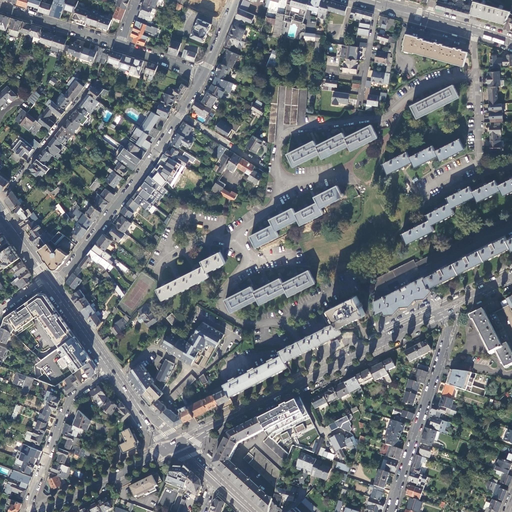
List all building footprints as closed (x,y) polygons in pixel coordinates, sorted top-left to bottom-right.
[(64,8),(66,0),(54,0),(53,5),(49,14),(60,18),(64,8)] [(77,7),(79,0),(77,0),(66,0),(64,8),(75,12),(77,7)] [(126,9),(129,0),(118,0),(116,5),(118,6),(126,9)] [(155,8),(158,0),(145,0),(144,4),(155,8)] [(191,11),(217,22),(226,0),(203,0),(201,4),(195,1),(191,11)] [(251,2),(246,0),(243,0),(240,8),(247,11),(251,2)] [(305,16),(307,8),(309,0),(308,0),(288,0),(288,3),(290,4),(292,5),(296,6),(296,7),(300,8),(299,15),(305,16)] [(321,0),(312,0),(312,1),(310,9),(318,11),(321,0)] [(318,17),(327,19),(328,14),(328,10),(331,1),(326,0),(321,0),(318,11),(318,17)] [(456,0),(450,0),(450,5),(438,1),(436,8),(453,13),(456,2),(456,0)] [(346,15),(349,6),(331,1),(328,10),(346,15)] [(473,7),(471,14),(474,15),(505,24),(508,17),(509,17),(510,14),(510,13),(503,10),(504,8),(502,6),(500,6),(499,9),(486,5),(487,3),(485,1),(483,1),(482,4),(477,3),(475,2),(473,7)] [(49,14),(53,5),(42,2),(38,11),(49,14)] [(473,7),(464,4),(456,2),(453,13),(470,18),(471,14),(473,7)] [(286,27),(285,26),(286,21),(291,22),(292,19),(303,22),(305,16),(299,15),(297,14),(293,16),(290,15),(292,5),(290,4),(288,3),(284,20),(283,20),(281,32),(284,33),(286,27)] [(156,9),(155,8),(144,4),(142,9),(155,13),(156,9)] [(122,20),(126,9),(118,6),(114,17),(122,20)] [(90,12),(77,7),(75,12),(74,18),(86,22),(90,12)] [(252,22),(255,15),(249,12),(247,11),(240,8),(236,18),(245,22),(246,20),(252,22)] [(371,24),(373,13),(354,8),(353,12),(356,13),(356,18),(360,18),(360,21),(371,24)] [(155,13),(142,9),(139,17),(151,22),(153,18),(155,13)] [(102,16),(90,12),(86,22),(98,26),(102,16)] [(283,20),(284,14),(276,13),(276,19),(266,17),(265,24),(273,26),(272,34),(281,36),(281,32),(283,20)] [(0,27),(1,28),(1,27),(7,29),(8,23),(9,24),(10,17),(0,14),(0,27)] [(389,17),(381,15),(378,25),(381,25),(381,27),(385,28),(386,28),(389,17)] [(102,16),(98,26),(109,30),(113,20),(102,16)] [(154,22),(151,22),(139,17),(134,30),(143,34),(145,30),(147,25),(150,26),(152,27),(154,22)] [(394,19),(389,17),(386,28),(388,29),(391,30),(393,25),(394,19)] [(18,30),(19,31),(22,21),(12,18),(9,28),(13,29),(18,30)] [(194,27),(192,33),(190,37),(204,42),(205,38),(209,31),(212,24),(198,18),(195,25),(194,27)] [(22,21),(19,31),(29,34),(32,25),(22,21)] [(358,32),(368,35),(371,24),(360,21),(358,32)] [(41,31),(42,28),(32,25),(29,34),(29,35),(30,36),(30,35),(35,36),(33,41),(40,43),(40,42),(41,38),(43,32),(41,31)] [(234,25),(230,35),(241,40),(246,30),(234,25)] [(148,36),(143,34),(134,30),(132,35),(135,37),(134,41),(145,45),(148,36)] [(55,36),(43,32),(41,38),(40,42),(52,46),(55,36)] [(388,41),(390,36),(377,33),(375,38),(388,41)] [(415,51),(464,64),(465,63),(468,52),(461,50),(462,49),(455,47),(454,48),(442,45),(443,44),(435,42),(435,43),(423,40),(423,39),(408,34),(403,50),(414,53),(415,51)] [(241,49),(245,42),(241,40),(230,35),(229,35),(225,45),(231,48),(231,46),(232,44),(234,45),(241,49)] [(67,40),(55,36),(52,46),(64,49),(66,44),(67,40)] [(173,40),(169,53),(177,56),(182,43),(173,40)] [(66,44),(64,49),(64,50),(68,51),(68,53),(75,55),(74,56),(79,58),(83,47),(71,43),(70,46),(66,44)] [(342,44),(340,57),(345,58),(354,59),(356,46),(348,45),(343,44),(342,44)] [(79,58),(94,62),(98,51),(93,50),(93,51),(88,50),(88,49),(83,47),(79,58)] [(106,59),(107,54),(104,53),(105,49),(100,47),(95,61),(100,62),(104,64),(106,59)] [(182,57),(194,61),(197,53),(185,49),(182,57)] [(124,54),(112,50),(110,55),(108,60),(120,64),(124,54)] [(238,54),(228,50),(226,55),(226,56),(225,59),(224,59),(222,64),(230,67),(232,63),(233,63),(234,59),(236,58),(238,54)] [(390,53),(378,51),(377,54),(376,55),(375,61),(380,62),(380,61),(388,63),(386,73),(390,73),(393,54),(390,53)] [(274,70),(274,54),(272,53),(266,66),(274,70)] [(135,58),(124,54),(120,64),(119,67),(131,70),(135,58)] [(491,68),(504,68),(504,65),(510,65),(511,65),(511,64),(511,54),(507,55),(507,58),(497,59),(497,55),(491,56),(491,68)] [(144,61),(135,58),(131,70),(130,73),(140,76),(144,61)] [(356,74),(358,60),(354,59),(345,58),(343,71),(343,72),(356,74)] [(158,65),(149,62),(144,76),(149,78),(151,74),(154,75),(158,65)] [(228,70),(230,67),(222,64),(220,63),(215,76),(217,76),(224,79),(227,72),(229,73),(230,71),(228,70)] [(386,73),(374,70),(372,81),(372,82),(389,85),(390,73),(386,73)] [(488,72),(489,87),(497,86),(501,86),(506,85),(506,80),(501,80),(500,71),(488,72)] [(230,93),(234,84),(224,79),(217,76),(214,83),(225,90),(230,93)] [(73,77),(67,85),(71,88),(77,81),(78,79),(73,77)] [(338,80),(322,78),(321,88),(329,90),(330,85),(332,86),(337,86),(338,80)] [(71,88),(79,94),(81,91),(85,87),(77,81),(71,88)] [(268,142),(270,142),(275,143),(279,85),(277,84),(273,82),(268,142)] [(214,83),(209,90),(220,98),(225,90),(214,83)] [(180,100),(188,87),(183,84),(179,90),(177,89),(176,90),(174,93),(176,95),(175,96),(176,97),(180,100)] [(412,106),(418,118),(459,96),(453,85),(412,106)] [(0,94),(0,103),(2,106),(10,98),(13,100),(18,96),(9,86),(0,94)] [(102,93),(105,95),(109,90),(98,86),(95,86),(93,89),(89,93),(96,99),(102,93)] [(300,89),(286,86),(283,124),(297,125),(300,89)] [(497,86),(489,87),(490,104),(498,104),(497,86)] [(167,92),(172,95),(174,93),(176,90),(171,87),(167,92)] [(72,101),(73,102),(76,98),(79,94),(71,88),(65,96),(72,101)] [(348,103),(350,93),(334,91),(332,103),(338,104),(339,101),(348,103)] [(35,92),(28,100),(34,105),(41,96),(35,92)] [(208,92),(202,102),(212,108),(218,98),(208,92)] [(379,96),(369,94),(368,104),(366,104),(365,110),(371,111),(372,105),(380,106),(382,95),(387,96),(387,93),(380,92),(379,96)] [(96,99),(89,93),(86,97),(83,102),(87,105),(88,106),(86,109),(90,113),(92,114),(101,102),(96,99)] [(172,95),(165,93),(161,103),(161,104),(171,107),(176,97),(175,96),(172,95)] [(56,104),(65,111),(69,105),(72,101),(65,96),(64,95),(56,104)] [(198,99),(193,107),(197,110),(195,112),(201,115),(201,114),(205,116),(206,114),(208,115),(212,108),(202,102),(198,99)] [(263,104),(257,100),(251,109),(262,115),(265,110),(261,107),(263,104)] [(63,115),(65,111),(56,104),(55,103),(51,108),(54,111),(61,116),(63,115)] [(171,107),(161,104),(157,114),(167,118),(171,107)] [(49,106),(46,110),(52,114),(54,111),(51,108),(49,106)] [(90,113),(86,109),(82,106),(77,111),(76,113),(75,112),(71,116),(79,122),(81,120),(81,121),(82,120),(84,120),(86,116),(87,117),(90,113)] [(21,113),(16,120),(30,131),(33,126),(39,131),(43,125),(38,122),(36,120),(37,120),(27,113),(21,108),(19,111),(18,111),(21,113)] [(43,125),(50,131),(52,128),(53,128),(55,124),(48,119),(52,114),(46,110),(42,114),(43,115),(38,122),(43,125)] [(140,128),(156,138),(160,131),(158,130),(161,125),(163,127),(168,119),(167,118),(157,114),(149,110),(146,115),(150,118),(147,123),(145,121),(140,128)] [(79,122),(71,116),(68,120),(64,126),(75,134),(75,135),(76,134),(74,133),(81,124),(79,122)] [(232,129),(237,132),(241,126),(234,122),(231,126),(221,120),(216,128),(228,136),(232,129)] [(193,127),(184,121),(177,132),(194,142),(195,143),(197,140),(188,135),(193,127)] [(288,154),(294,166),(320,153),(323,158),(349,145),(352,150),(378,137),(372,125),(346,138),(343,132),(317,146),(314,141),(288,154)] [(75,134),(64,126),(60,131),(56,135),(61,139),(63,137),(69,141),(75,134)] [(153,142),(156,138),(140,128),(136,126),(132,131),(134,133),(131,138),(139,142),(138,144),(148,150),(152,144),(146,140),(149,135),(153,137),(151,141),(153,142)] [(491,141),(497,141),(497,133),(501,133),(501,126),(491,126),(491,141)] [(190,148),(194,142),(177,132),(172,141),(171,143),(180,148),(183,143),(190,148)] [(253,135),(246,147),(256,153),(263,142),(253,135)] [(50,147),(47,151),(53,155),(58,159),(61,155),(59,153),(65,145),(61,143),(54,138),(50,143),(48,146),(50,147)] [(35,139),(30,144),(36,149),(40,144),(35,139)] [(384,163),(390,174),(402,168),(413,162),(415,168),(428,161),(438,156),(441,162),(453,156),(464,150),(459,139),(436,151),(433,146),(410,157),(407,152),(384,163)] [(502,147),(502,140),(497,141),(491,141),(491,151),(502,150),(502,147)] [(16,152),(22,157),(26,151),(29,154),(33,149),(25,142),(20,149),(19,149),(16,152)] [(114,155),(134,170),(142,159),(143,157),(139,153),(138,154),(137,154),(138,151),(140,152),(141,150),(131,142),(130,144),(127,142),(124,147),(121,145),(114,155)] [(220,159),(227,148),(220,144),(216,150),(218,152),(217,154),(216,153),(214,156),(220,159)] [(169,150),(166,154),(185,166),(189,160),(193,163),(196,159),(185,152),(183,156),(181,155),(180,155),(181,155),(180,156),(177,155),(179,151),(174,148),(171,152),(169,150)] [(45,150),(45,149),(41,155),(37,159),(39,161),(35,165),(45,173),(46,174),(50,168),(46,164),(53,155),(47,151),(45,150)] [(17,162),(22,157),(16,152),(15,151),(11,157),(17,162)] [(165,153),(156,167),(163,175),(173,189),(186,167),(185,166),(166,154),(165,153)] [(238,167),(243,158),(235,153),(231,159),(226,166),(235,172),(238,167)] [(226,166),(231,159),(226,156),(225,155),(224,156),(223,156),(220,161),(222,163),(221,164),(221,165),(218,170),(222,173),(226,166)] [(254,170),(256,166),(243,158),(238,167),(251,175),(254,170)] [(118,170),(122,174),(124,176),(128,171),(125,168),(126,167),(117,160),(115,163),(118,165),(116,169),(118,170)] [(35,165),(34,164),(32,166),(30,169),(34,172),(32,173),(37,177),(39,174),(42,176),(45,173),(35,165)] [(163,175),(156,167),(141,186),(152,193),(161,181),(159,179),(163,175)] [(258,172),(254,170),(251,175),(248,178),(257,184),(262,177),(257,173),(258,172)] [(114,171),(112,174),(107,181),(115,187),(123,177),(121,176),(116,172),(114,171)] [(0,189),(3,191),(10,182),(0,174),(0,189)] [(90,188),(94,191),(102,181),(98,178),(90,188)] [(404,233),(409,244),(435,231),(432,225),(455,214),(453,208),(475,197),(478,202),(501,191),(503,196),(511,191),(511,178),(498,185),(496,180),(484,185),(473,191),(470,186),(460,191),(447,197),(450,203),(438,209),(427,214),(429,220),(416,227),(404,233)] [(209,195),(221,195),(224,189),(227,185),(219,179),(209,195)] [(141,186),(137,192),(153,204),(158,198),(152,193),(141,186)] [(251,236),(257,247),(279,236),(276,230),(299,219),(301,225),(324,213),(321,208),(345,196),(344,193),(342,194),(337,186),(315,197),(318,202),(296,214),(293,208),(271,219),(274,225),(251,236)] [(102,195),(101,196),(110,203),(115,196),(106,189),(102,195)] [(236,199),(237,197),(239,194),(233,191),(231,194),(224,189),(221,195),(231,199),(236,199)] [(19,201),(12,191),(6,200),(13,210),(20,205),(23,202),(21,199),(19,201)] [(137,192),(132,198),(140,204),(148,210),(153,204),(137,192)] [(101,196),(99,194),(96,198),(98,200),(94,206),(102,212),(110,203),(101,196)] [(134,213),(140,204),(132,198),(125,206),(134,213)] [(74,200),(71,202),(78,210),(80,208),(80,207),(77,204),(77,203),(74,200)] [(65,211),(60,203),(57,206),(63,214),(65,211)] [(25,212),(20,205),(16,211),(21,219),(18,222),(21,226),(30,220),(29,218),(32,215),(28,210),(25,212)] [(94,206),(93,205),(86,214),(95,221),(102,212),(94,206)] [(134,213),(125,206),(121,212),(130,218),(134,213)] [(71,220),(65,211),(63,214),(69,222),(71,220)] [(30,220),(21,226),(23,229),(24,230),(28,228),(29,228),(32,231),(37,227),(42,222),(39,218),(34,212),(32,215),(29,218),(30,220)] [(491,233),(511,222),(511,213),(487,226),(486,223),(465,234),(467,237),(415,263),(414,260),(372,281),(375,287),(417,266),(419,269),(470,244),(468,240),(489,230),(491,233)] [(84,215),(76,225),(77,227),(79,224),(80,225),(83,221),(84,221),(87,217),(84,215)] [(123,216),(116,226),(124,232),(131,223),(123,216)] [(79,242),(95,222),(88,217),(87,217),(84,221),(83,221),(80,225),(79,224),(77,227),(73,232),(75,234),(73,237),(79,242)] [(37,227),(32,231),(34,234),(33,236),(30,238),(33,242),(41,237),(38,233),(42,229),(40,225),(37,227)] [(123,237),(126,233),(124,232),(116,226),(109,234),(119,242),(123,237)] [(55,245),(65,236),(60,231),(51,240),(55,244),(54,244),(55,245)] [(105,251),(113,241),(104,234),(97,244),(105,251)] [(7,239),(3,235),(0,237),(0,249),(2,252),(11,246),(7,239)] [(374,314),(375,316),(380,313),(382,312),(384,316),(394,314),(400,308),(409,306),(415,300),(425,299),(431,292),(430,288),(511,247),(511,248),(511,236),(507,239),(506,236),(374,302),(374,314)] [(43,247),(48,243),(51,240),(47,237),(45,238),(43,240),(41,237),(33,242),(35,245),(36,247),(39,244),(41,245),(43,247)] [(58,269),(69,255),(60,247),(56,252),(54,251),(48,243),(43,247),(39,251),(42,256),(45,259),(52,269),(58,269)] [(102,257),(106,251),(105,251),(97,244),(90,252),(97,259),(100,255),(102,257)] [(11,246),(2,252),(0,253),(0,258),(6,268),(20,258),(15,252),(11,246)] [(157,289),(163,300),(210,277),(208,272),(227,263),(221,251),(213,255),(213,254),(209,256),(210,257),(202,261),(204,265),(197,269),(196,268),(193,270),(193,271),(181,276),(177,277),(178,279),(166,284),(166,283),(162,285),(162,286),(157,289)] [(93,258),(88,254),(80,265),(84,267),(85,269),(93,258)] [(26,266),(22,261),(17,265),(19,267),(14,270),(17,273),(19,277),(29,270),(26,266)] [(119,262),(116,265),(125,272),(128,268),(119,262)] [(78,274),(84,267),(80,265),(67,282),(76,289),(83,280),(80,278),(81,276),(78,274)] [(31,273),(29,270),(19,277),(17,279),(12,282),(14,285),(17,283),(21,288),(31,281),(32,275),(31,273)] [(310,270),(283,283),(281,278),(255,291),(252,286),(226,300),(232,312),(258,299),(261,304),(287,291),(289,296),(316,282),(310,270)] [(124,295),(132,284),(125,279),(119,288),(123,294),(124,295)] [(121,298),(123,294),(119,288),(116,284),(114,287),(121,298)] [(76,303),(85,296),(80,289),(75,293),(76,295),(72,298),(74,300),(76,303)] [(5,317),(1,327),(6,329),(10,332),(14,326),(15,328),(11,333),(15,336),(34,323),(32,320),(30,322),(28,319),(34,315),(36,317),(59,348),(75,336),(64,321),(59,313),(53,305),(45,294),(39,293),(26,303),(26,304),(23,306),(23,305),(21,306),(5,317)] [(302,340),(308,350),(323,343),(324,344),(341,335),(340,334),(342,333),(339,327),(366,313),(357,295),(322,313),(329,326),(302,340)] [(89,302),(85,296),(76,303),(79,307),(82,311),(82,310),(91,304),(89,302)] [(507,301),(506,299),(500,302),(503,308),(509,305),(507,301)] [(96,313),(97,312),(91,304),(82,310),(85,314),(85,315),(87,319),(96,313)] [(148,324),(149,326),(158,320),(147,305),(138,311),(142,315),(145,320),(146,322),(147,324),(148,324)] [(511,311),(510,308),(509,306),(503,308),(511,327),(511,311)] [(489,315),(492,321),(504,316),(501,309),(489,315)] [(496,351),(504,368),(511,364),(511,353),(507,343),(502,345),(484,310),(470,317),(473,321),(474,321),(491,353),(496,351)] [(103,318),(101,315),(98,317),(96,313),(87,319),(91,324),(95,329),(97,328),(100,326),(102,323),(102,322),(100,320),(103,318)] [(168,317),(174,324),(179,320),(173,313),(168,317)] [(111,328),(116,335),(126,327),(123,324),(126,322),(123,317),(115,323),(116,325),(111,328)] [(181,358),(181,359),(192,365),(202,348),(205,350),(209,342),(217,347),(222,338),(223,338),(225,334),(203,322),(201,326),(200,325),(195,334),(194,333),(189,340),(190,342),(189,342),(175,334),(171,334),(168,337),(164,344),(162,348),(181,358)] [(0,340),(7,343),(11,333),(10,332),(6,329),(1,327),(0,330),(0,340)] [(84,366),(92,360),(75,336),(59,348),(56,350),(61,358),(57,361),(63,369),(67,366),(72,374),(74,373),(84,366)] [(338,339),(330,342),(333,349),(341,345),(338,339)] [(308,350),(302,340),(295,343),(301,354),(308,350)] [(415,347),(419,356),(431,350),(427,341),(415,347)] [(301,354),(295,343),(280,351),(282,355),(285,362),(301,354)] [(4,357),(6,358),(11,351),(10,351),(6,348),(5,347),(0,345),(0,359),(1,360),(2,358),(4,359),(4,357)] [(409,361),(419,356),(415,347),(405,352),(409,361)] [(152,362),(156,367),(157,366),(161,371),(163,365),(159,363),(162,358),(156,354),(157,357),(155,361),(152,362)] [(230,397),(288,368),(285,362),(282,355),(254,369),(253,368),(249,370),(250,371),(235,379),(234,377),(231,379),(232,381),(224,385),(226,389),(230,397)] [(391,358),(382,363),(386,371),(395,366),(391,358)] [(174,364),(166,359),(163,365),(161,371),(157,378),(166,382),(174,364)] [(96,373),(97,367),(95,365),(92,360),(84,366),(74,373),(82,383),(85,381),(82,376),(84,374),(85,376),(87,374),(89,377),(96,373)] [(386,371),(382,363),(369,370),(373,378),(375,380),(388,374),(386,371)] [(430,368),(418,364),(416,369),(418,369),(428,373),(430,368)] [(129,376),(129,377),(140,393),(142,396),(154,383),(155,382),(142,365),(130,374),(129,376)] [(420,383),(424,384),(428,373),(418,369),(416,369),(414,368),(412,372),(417,374),(414,381),(420,383)] [(451,369),(446,384),(447,384),(455,387),(483,397),(486,390),(472,386),(476,373),(469,372),(451,369)] [(373,378),(369,370),(356,377),(360,385),(373,378)] [(19,385),(24,386),(28,377),(18,373),(14,383),(19,385)] [(82,383),(74,373),(72,374),(69,377),(76,387),(82,383)] [(208,382),(205,374),(204,375),(200,378),(203,385),(208,382)] [(34,379),(31,378),(28,376),(28,377),(24,386),(22,391),(28,394),(34,379)] [(76,387),(69,377),(65,380),(69,386),(68,387),(62,391),(65,395),(76,387)] [(360,385),(356,377),(344,382),(350,392),(361,387),(360,385)] [(420,383),(414,381),(410,380),(405,392),(407,392),(416,395),(420,383)] [(350,392),(344,382),(333,388),(338,397),(339,399),(350,393),(350,392)] [(154,383),(142,396),(146,400),(152,407),(159,400),(165,394),(154,383)] [(455,387),(447,384),(443,396),(451,399),(455,387)] [(108,398),(105,395),(106,394),(100,386),(91,392),(97,400),(96,401),(101,407),(108,398)] [(186,390),(182,386),(171,397),(176,401),(186,390)] [(338,397),(333,388),(329,390),(329,392),(325,394),(329,402),(338,397)] [(220,404),(231,399),(230,397),(226,389),(215,396),(220,404)] [(48,391),(44,400),(45,400),(49,402),(58,405),(60,400),(57,399),(57,397),(52,395),(53,393),(48,391)] [(413,406),(416,395),(407,392),(403,403),(413,406)] [(327,403),(322,394),(310,400),(315,409),(319,407),(327,403)] [(208,410),(220,404),(215,396),(215,395),(204,401),(208,410)] [(454,400),(451,399),(443,396),(441,402),(435,400),(433,404),(456,411),(457,407),(453,405),(454,400)] [(118,408),(118,406),(110,398),(103,406),(106,409),(105,410),(108,413),(109,412),(112,414),(118,408)] [(300,399),(259,418),(265,430),(269,436),(278,444),(314,427),(300,399)] [(159,400),(152,407),(157,412),(161,416),(168,408),(163,403),(164,403),(163,402),(162,403),(159,400)] [(194,417),(208,410),(204,401),(203,400),(190,407),(191,409),(194,417)] [(124,404),(121,401),(118,406),(118,408),(121,412),(126,408),(124,404)] [(56,410),(58,405),(49,402),(47,406),(45,405),(45,407),(43,414),(49,416),(52,409),(56,410)] [(21,406),(17,404),(10,420),(12,421),(14,422),(21,406)] [(456,411),(433,404),(430,414),(436,415),(437,411),(445,414),(446,412),(456,416),(457,411),(456,411)] [(188,410),(186,407),(183,408),(185,412),(181,414),(181,415),(185,422),(194,417),(191,409),(188,410)] [(131,414),(126,408),(121,412),(121,413),(123,415),(121,416),(119,418),(123,421),(131,414)] [(161,416),(164,419),(172,411),(168,408),(161,416)] [(412,420),(414,414),(396,408),(394,413),(398,414),(397,416),(395,416),(393,420),(401,423),(403,418),(401,418),(401,416),(412,420)] [(92,420),(91,419),(80,409),(74,424),(84,428),(88,430),(92,420)] [(178,417),(172,411),(164,419),(166,420),(174,428),(183,423),(185,422),(181,415),(178,417)] [(47,422),(49,416),(43,414),(41,413),(40,415),(39,418),(47,422)] [(443,420),(433,417),(430,427),(439,430),(438,432),(440,432),(448,435),(449,432),(446,430),(447,426),(451,427),(452,423),(444,420),(443,420)] [(261,423),(259,418),(228,434),(224,443),(221,449),(214,464),(221,471),(237,485),(263,509),(266,511),(269,511),(273,499),(270,498),(229,461),(238,443),(265,430),(261,423)] [(393,420),(390,419),(386,431),(400,436),(403,428),(404,428),(405,424),(401,423),(393,420)] [(35,430),(45,433),(47,428),(45,428),(46,423),(39,420),(38,423),(35,421),(33,425),(36,426),(35,430)] [(339,427),(336,422),(329,425),(332,431),(339,427)] [(78,431),(83,432),(84,428),(74,424),(74,426),(67,423),(63,432),(65,433),(76,437),(78,431)] [(438,432),(426,427),(420,443),(423,444),(433,447),(441,450),(443,444),(437,442),(440,432),(438,432)] [(135,443),(138,442),(134,434),(133,434),(130,428),(122,432),(127,442),(120,445),(125,453),(137,447),(135,443)] [(40,445),(45,433),(35,430),(34,433),(29,431),(26,439),(40,445)] [(511,430),(509,430),(507,435),(505,435),(503,440),(511,443),(511,430)] [(400,436),(386,431),(385,435),(386,438),(385,442),(386,442),(386,444),(389,445),(397,448),(399,444),(397,443),(399,439),(400,436)] [(79,442),(80,439),(76,437),(65,433),(64,437),(69,439),(66,447),(71,449),(73,444),(75,445),(78,446),(79,442)] [(340,433),(335,436),(341,449),(346,446),(346,448),(357,442),(353,436),(344,441),(343,439),(344,438),(343,435),(341,436),(340,433)] [(285,463),(288,454),(278,444),(269,436),(263,442),(285,463)] [(341,449),(335,436),(330,438),(331,441),(329,442),(331,445),(333,444),(340,459),(345,457),(341,449)] [(324,439),(320,437),(313,453),(317,454),(320,447),(324,439)] [(433,447),(423,444),(419,454),(429,458),(433,447)] [(399,460),(403,449),(397,448),(389,445),(386,456),(399,460)] [(84,458),(87,450),(83,448),(78,447),(77,449),(75,454),(79,456),(84,458)] [(279,481),(282,472),(254,447),(243,458),(276,488),(279,481)] [(65,463),(70,452),(60,448),(58,453),(60,454),(58,460),(65,463)] [(324,451),(322,456),(332,460),(334,455),(328,453),(328,452),(324,451)] [(26,462),(35,465),(36,466),(41,454),(35,452),(33,457),(32,458),(28,456),(26,462)] [(316,459),(317,458),(312,457),(312,456),(302,452),(296,466),(302,468),(303,467),(307,469),(307,468),(312,470),(315,462),(316,459)] [(395,472),(399,460),(386,456),(384,455),(383,459),(388,461),(385,471),(387,472),(388,470),(395,472)] [(411,471),(424,476),(427,467),(426,467),(428,461),(425,460),(426,458),(417,455),(411,471)] [(26,462),(18,458),(16,464),(20,465),(19,467),(21,468),(20,470),(30,474),(32,469),(33,470),(35,465),(26,462)] [(511,464),(511,463),(499,458),(495,470),(504,473),(507,475),(510,468),(511,468),(511,464)] [(383,459),(379,470),(380,470),(385,471),(388,461),(383,459)] [(312,470),(310,475),(315,477),(316,475),(327,479),(331,468),(322,465),(321,468),(319,467),(320,464),(315,462),(312,470)] [(348,472),(350,467),(341,463),(339,469),(348,472)] [(69,466),(63,464),(63,466),(58,464),(57,466),(54,465),(52,470),(59,473),(58,476),(64,478),(67,480),(70,473),(66,472),(69,466)] [(186,488),(192,472),(186,467),(175,466),(164,487),(173,490),(174,488),(178,490),(179,488),(180,485),(186,488)] [(17,484),(28,489),(32,477),(14,470),(14,472),(13,472),(11,477),(18,480),(17,484)] [(390,473),(387,472),(385,471),(380,470),(374,486),(375,486),(384,489),(390,473)] [(427,477),(424,476),(411,471),(408,481),(417,484),(416,487),(423,490),(427,477)] [(130,486),(135,496),(144,492),(146,495),(156,490),(154,486),(157,485),(156,483),(161,480),(157,472),(130,486)] [(192,472),(186,488),(190,492),(191,491),(193,493),(194,491),(198,495),(202,486),(200,480),(197,477),(192,472)] [(509,486),(511,477),(511,476),(507,475),(504,473),(500,482),(509,486)] [(64,478),(58,476),(49,480),(53,489),(66,483),(64,478)] [(489,481),(488,480),(486,485),(488,489),(493,490),(494,492),(492,497),(503,501),(507,490),(501,488),(502,486),(497,484),(489,481)] [(24,499),(28,489),(17,484),(13,483),(10,488),(20,492),(18,497),(24,499)] [(383,492),(384,489),(375,486),(374,486),(370,484),(369,487),(371,487),(368,497),(370,497),(371,498),(381,501),(384,492),(383,492)] [(408,491),(405,490),(404,494),(420,499),(423,490),(416,487),(410,485),(408,491)] [(273,499),(269,511),(282,511),(283,511),(282,511),(279,508),(280,507),(281,501),(282,499),(284,499),(293,501),(295,493),(284,490),(276,488),(273,499)] [(383,509),(385,502),(381,501),(371,498),(370,497),(366,509),(371,511),(374,511),(378,511),(380,508),(383,509)] [(421,501),(409,497),(408,502),(409,502),(407,510),(413,511),(419,511),(420,509),(419,509),(421,501)] [(103,499),(99,502),(104,511),(112,507),(107,498),(103,499)] [(11,511),(14,511),(20,509),(22,503),(10,499),(7,505),(8,506),(7,509),(10,510),(9,511),(11,511)] [(180,511),(185,501),(182,499),(176,511),(180,511)] [(221,511),(225,502),(216,499),(214,501),(210,511),(211,511),(221,511)] [(498,511),(502,504),(492,500),(491,504),(489,509),(487,508),(485,511),(498,511)] [(93,504),(87,507),(89,511),(103,511),(104,511),(99,502),(93,504)] [(130,511),(134,504),(128,502),(126,507),(129,508),(128,511),(116,507),(113,511),(130,511)]
